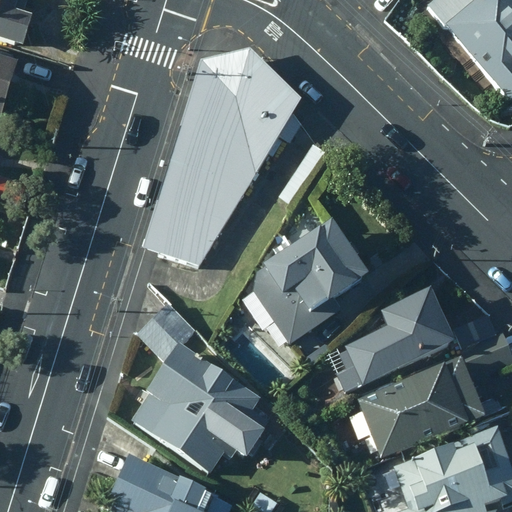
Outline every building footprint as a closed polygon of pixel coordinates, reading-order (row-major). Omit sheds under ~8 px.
[(27,0),(0,0),(0,49),(20,55),(30,25),(21,22),(27,0)] [(445,26),(508,103),(511,99),(511,0),(434,0),(426,7),(443,27),(445,26)] [(140,253),(157,258),(209,84),(241,74),(292,120),(302,106),(249,54),(200,66),(140,253)] [(0,125),(15,75),(0,70),(0,125)] [(241,74),(209,84),(157,258),(200,271),(214,248),(252,187),(280,141),(291,148),(296,140),(301,131),(292,120),(241,74)] [(326,156),(312,146),(277,200),(292,209),(326,156)] [(24,189),(0,180),(0,204),(17,209),(24,189)] [(332,301),(366,277),(330,222),(261,268),(273,286),(268,290),(282,311),(297,301),(307,316),(302,318),(310,332),(340,312),(332,301)] [(361,387),(453,345),(428,291),(380,313),(379,313),(386,328),(366,338),(343,348),(361,387)] [(136,335),(160,361),(190,330),(164,305),(136,335)] [(453,329),(460,350),(495,336),(491,326),(486,316),(453,329)] [(511,364),(507,351),(502,336),(460,351),(472,383),(511,368),(511,364)] [(178,347),(127,423),(209,478),(223,456),(230,461),(234,455),(244,461),(268,426),(250,414),(259,401),(178,347)] [(370,436),(379,459),(483,419),(460,359),(357,399),(362,413),(349,419),(358,441),(370,436)] [(403,511),(500,511),(511,508),(511,470),(510,471),(496,431),(392,468),(407,511),(403,511)] [(108,511),(228,511),(230,507),(186,488),(187,484),(127,459),(105,510),(108,511)]
